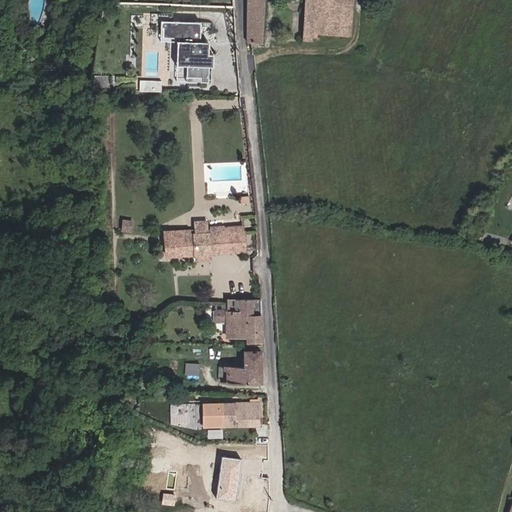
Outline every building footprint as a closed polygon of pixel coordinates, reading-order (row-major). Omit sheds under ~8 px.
[(250,41),(250,42),(262,42),(262,0),(303,0),(301,38),(309,39),(310,31),(342,33),(346,5),(339,5),(339,0),(247,0),(246,41),(250,41)] [(159,37),(199,39),(200,21),(160,19),(159,37)] [(185,81),(209,81),(209,53),(206,53),(206,41),(173,41),(173,65),(186,65),(185,81)] [(139,89),(161,91),(162,80),(140,78),(139,89)] [(245,232),(227,233),(198,234),(197,230),(190,230),(190,235),(178,235),(178,252),(197,251),(211,251),(245,250),(245,232)] [(260,338),(260,299),(228,300),(227,309),(215,309),(215,323),(228,323),(227,337),(260,338)] [(262,384),(261,352),(243,351),(242,367),(228,367),(227,384),(260,384),(262,384)] [(186,374),(198,375),(199,365),(187,364),(186,374)] [(161,400),(160,415),(167,415),(168,400),(161,400)] [(223,402),(224,425),(261,425),(261,402),(223,402)]
